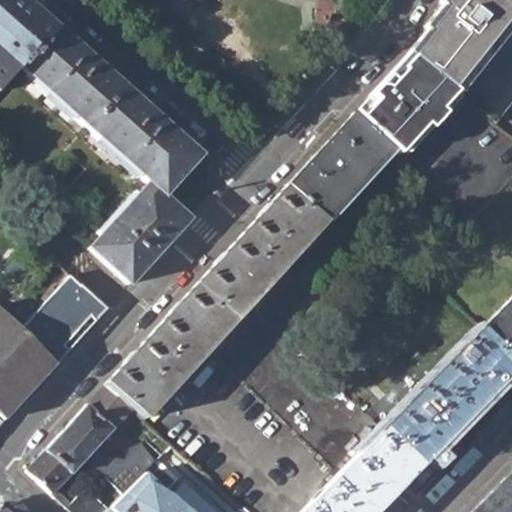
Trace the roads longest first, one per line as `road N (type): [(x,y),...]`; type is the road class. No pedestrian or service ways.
road 1 (residential): [(256,171),(0,458)]
road 2 (residential): [(61,0),(256,171)]
road 3 (residential): [(408,0),(370,53),(256,171)]
